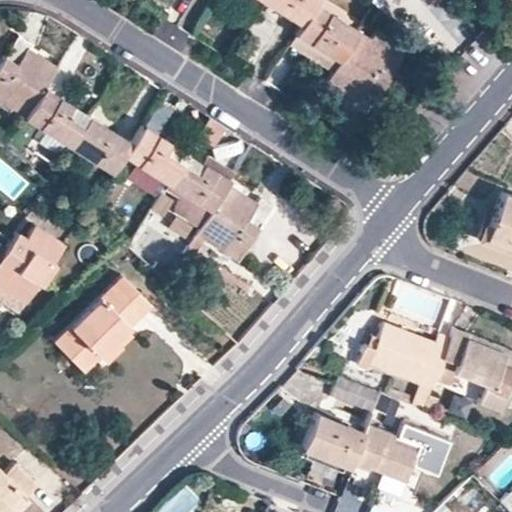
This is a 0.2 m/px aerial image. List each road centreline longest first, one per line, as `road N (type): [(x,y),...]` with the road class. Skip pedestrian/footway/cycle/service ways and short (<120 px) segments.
road 1 (residential): [(393,210),(65,0)]
road 2 (residential): [(180,446),(380,224)]
road 3 (residential): [(393,210),(511,73)]
road 4 (residential): [(380,224),(411,260),(511,300)]
road 5 (residential): [(180,446),(319,503)]
